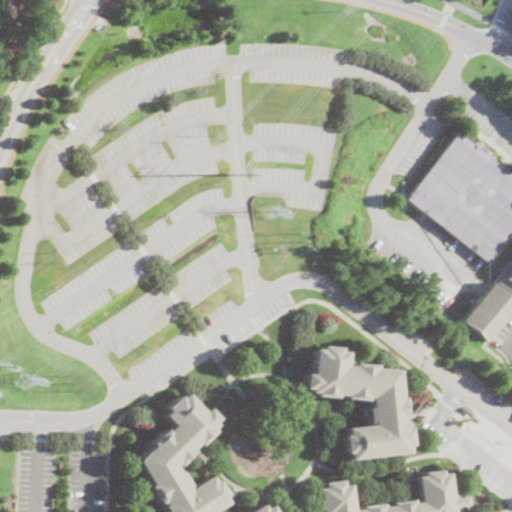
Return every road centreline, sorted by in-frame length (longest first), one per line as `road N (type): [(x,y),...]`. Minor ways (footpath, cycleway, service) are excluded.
road 1 (residential): [(511,431),(309,279),(286,282),(88,417),(0,423)]
road 2 (secondary): [(0,146),(86,0)]
road 3 (tertiary): [(511,60),(442,19),(388,0)]
